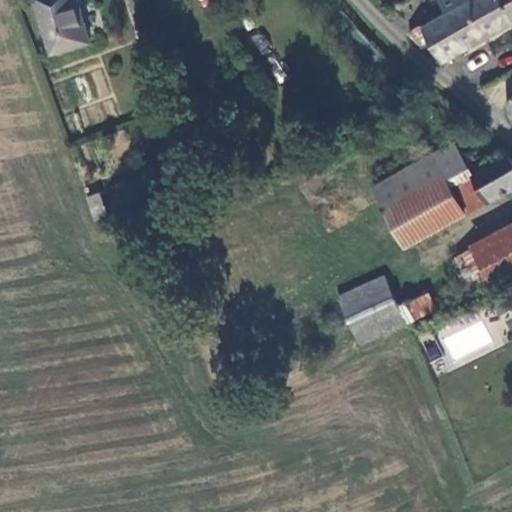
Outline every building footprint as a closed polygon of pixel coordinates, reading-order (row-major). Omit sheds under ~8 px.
[(84,0),(42,0),(60,50),(97,37),(84,0)] [(448,61),(511,22),(511,8),(507,0),(445,0),(439,4),(448,17),(420,34),(431,44),(436,41),(448,61)] [(415,115),(425,125),(441,110),(431,100),(415,115)] [(511,191),(511,162),(510,161),(481,176),(475,164),(460,172),(450,151),(366,191),(379,217),(440,188),(449,208),(474,196),(480,208),(511,191)] [(394,249),(480,208),(474,196),(449,208),(440,188),(379,217),(394,249)] [(87,196),(95,219),(109,214),(100,191),(87,196)] [(511,225),(481,241),(501,281),(511,276),(511,225)] [(483,290),(501,281),(481,241),(463,249),(483,290)] [(336,313),(370,350),(431,295),(420,283),(398,304),(374,278),(336,313)]
